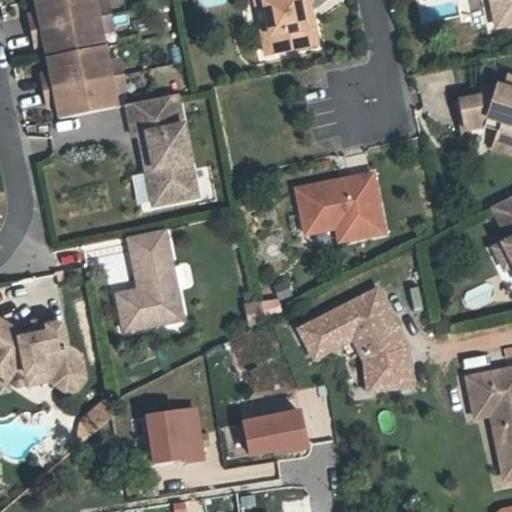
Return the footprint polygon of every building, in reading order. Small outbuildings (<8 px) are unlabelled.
[(94,3),(93,0),(44,0),(47,13),(37,15),(27,17),(31,32),(97,18),(94,3)] [(47,13),(44,0),(34,0),(37,15),(47,13)] [(254,0),(255,5),(263,3),(269,30),(261,32),(266,55),(317,44),(312,21),(302,23),(298,0),(254,0)] [(302,23),(312,21),(307,0),(298,0),(302,23)] [(497,0),(490,0),(496,27),(502,26),(497,0)] [(511,0),(497,0),(502,26),(511,23),(511,0)] [(94,3),(97,18),(109,16),(106,1),(94,3)] [(109,16),(97,18),(100,33),(112,30),(109,16)] [(100,33),(97,18),(31,32),(34,47),(44,45),(53,43),(56,58),(104,48),(100,33)] [(53,43),(44,45),(47,60),(56,58),(53,43)] [(107,63),(104,48),(56,58),(59,72),(50,74),(40,76),(43,92),(110,78),(107,63)] [(59,72),(56,58),(47,60),(50,74),(59,72)] [(107,63),(110,78),(121,75),(118,61),(107,63)] [(121,75),(110,78),(113,92),(124,90),(121,75)] [(480,139),(484,128),(487,118),(500,123),(497,132),(495,139),(511,144),(511,78),(507,77),(503,88),(496,86),(494,91),(484,88),(482,97),(459,102),(466,135),(480,139)] [(113,92),(110,78),(43,92),(46,107),(56,105),(65,103),(69,117),(116,108),(113,92)] [(197,196),(176,95),(127,106),(133,136),(139,135),(142,150),(143,149),(150,154),(153,169),(156,169),(163,203),(197,196)] [(65,103),(56,105),(59,119),(69,117),(65,103)] [(484,128),(497,132),(500,123),(487,118),(484,128)] [(511,153),(511,144),(495,139),(492,147),(511,153)] [(143,149),(142,150),(153,205),(163,203),(156,169),(153,169),(150,154),(143,149)] [(305,235),(336,228),(350,226),(352,239),(384,233),(372,174),(296,189),(305,235)] [(511,196),(492,207),(509,240),(502,244),(511,263),(511,196)] [(339,242),(352,239),(350,226),(336,228),(339,242)] [(185,319),(166,230),(128,238),(136,274),(143,279),(145,288),(139,290),(118,294),(125,331),(185,319)] [(280,259),(282,241),(266,238),(264,257),(280,259)] [(504,269),(511,265),(511,263),(502,244),(493,248),(504,269)] [(143,279),(136,274),(139,290),(145,288),(143,279)] [(467,302),(491,296),(488,284),(464,290),(467,302)] [(364,360),(366,377),(386,374),(388,389),(411,386),(406,347),(376,289),(298,330),(313,359),(352,339),(364,360)] [(260,302),(264,322),(283,312),(277,299),(260,302)] [(249,325),(264,322),(260,302),(245,305),(249,325)] [(0,382),(8,381),(16,368),(26,374),(44,370),(53,376),(53,380),(54,384),(65,391),(78,388),(85,377),(81,356),(67,347),(63,328),(57,324),(46,326),(49,336),(37,338),(37,334),(19,338),(18,332),(0,320),(0,382)] [(34,322),(37,334),(37,338),(49,336),(46,326),(45,320),(34,322)] [(154,359),(128,366),(132,378),(157,371),(154,359)] [(16,368),(8,381),(17,387),(26,374),(16,368)] [(511,368),(467,378),(472,405),(488,402),(491,414),(501,463),(511,460),(511,368)] [(44,370),(26,374),(17,387),(53,380),(53,376),(44,370)] [(386,374),(366,377),(367,392),(388,389),(386,374)] [(8,381),(0,382),(0,392),(10,391),(8,381)] [(91,435),(115,415),(111,402),(106,400),(92,411),(95,414),(82,425),(91,435)] [(475,418),(491,414),(488,402),(472,405),(475,418)] [(195,409),(147,417),(154,463),(185,458),(186,462),(202,460),(195,409)] [(95,414),(92,411),(79,422),(82,425),(95,414)] [(299,412),(243,423),(249,455),(275,450),(276,453),(306,447),(299,412)] [(80,445),(91,435),(82,425),(79,422),(77,424),(76,429),(77,439),(78,442),(80,445)] [(504,479),(511,477),(511,460),(501,463),(504,479)]
